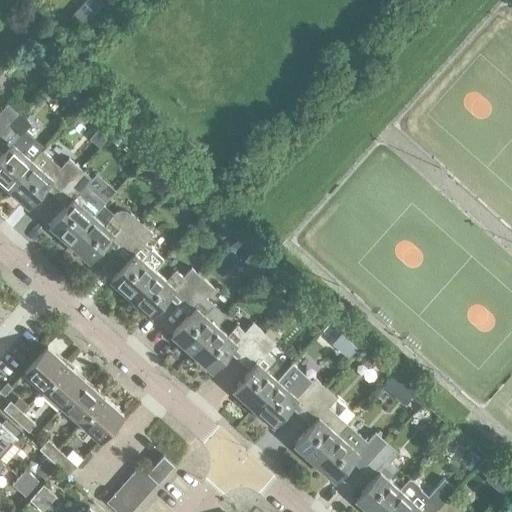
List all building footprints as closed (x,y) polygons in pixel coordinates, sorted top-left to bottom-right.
[(84,0),(82,6),(96,14),(103,0),(84,0)] [(55,70),(43,60),(34,70),(46,81),(55,70)] [(0,133),(18,113),(7,103),(0,110),(0,133)] [(31,160),(40,150),(41,151),(44,147),(25,130),(31,123),(19,113),(18,114),(18,113),(0,133),(0,145),(4,150),(0,154),(0,180),(8,187),(31,160)] [(105,116),(98,125),(109,134),(117,125),(105,116)] [(117,144),(125,135),(117,128),(109,137),(117,144)] [(31,160),(8,187),(28,205),(49,181),(59,191),(80,168),(68,158),(60,167),(53,161),(41,151),(40,150),(31,160)] [(102,205),(104,202),(85,185),(91,178),(80,168),(59,191),(70,200),(49,224),(69,241),(102,205)] [(178,197),(186,189),(176,181),(169,189),(178,197)] [(120,246),(141,223),(125,209),(122,209),(120,209),(117,209),(114,211),(110,213),(102,205),(69,241),(89,259),(110,236),(120,246)] [(141,223),(120,246),(131,255),(110,278),(130,296),(154,270),(154,269),(163,259),(145,243),(152,233),(141,223)] [(246,247),(245,242),(241,240),(236,240),(233,244),(233,249),(237,252),(242,253),(244,251),(246,247)] [(259,273),(268,262),(253,249),(244,259),(259,273)] [(154,270),(130,296),(150,314),(171,291),(182,300),(202,277),(191,268),(182,276),(175,270),(165,279),(154,270)] [(202,277),(182,300),(192,310),(171,333),(192,351),(216,324),(204,314),(213,304),(205,297),(214,288),(202,277)] [(304,314),(313,304),(299,291),(289,302),(304,314)] [(392,329),(398,323),(387,312),(381,318),(392,329)] [(216,324),(192,351),(212,369),(233,346),(243,355),(264,332),(252,322),(243,331),(236,325),(227,335),(216,324)] [(264,332),(243,355),(254,365),(233,388),(253,406),(277,379),(265,368),(274,359),(266,352),(275,342),(264,332)] [(416,350),(422,344),(410,333),(404,340),(416,350)] [(48,346),(25,371),(44,388),(67,363),(48,346)] [(367,366),(375,358),(364,348),(357,356),(367,366)] [(67,363),(44,388),(63,405),(86,379),(67,363)] [(277,379),(253,406),(273,424),(294,401),(305,410),(325,387),(313,376),(304,386),(296,378),(287,388),(277,379)] [(86,379),(63,405),(81,422),(104,396),(86,379)] [(0,390),(5,394),(12,385),(7,381),(0,388),(0,390)] [(325,387),(305,410),(315,419),(294,443),(314,461),(338,434),(326,423),(335,413),(328,407),(336,397),(325,387)] [(23,410),(29,403),(20,395),(14,402),(23,410)] [(104,396),(81,422),(100,439),(123,413),(104,396)] [(17,419),(24,411),(23,410),(14,402),(10,399),(3,407),(17,419)] [(17,419),(28,430),(35,422),(24,411),(17,419)] [(0,426),(0,452),(13,438),(0,426)] [(338,434),(314,461),(334,479),(355,455),(366,465),(386,442),(374,431),(366,441),(359,435),(350,444),(338,434)] [(50,457),(59,447),(47,437),(39,447),(47,454),(50,457)] [(386,442),(366,465),(377,474),(356,498),(371,511),(379,511),(400,489),(388,478),(397,468),(389,461),(397,452),(386,442)] [(475,462),(483,454),(474,446),(470,450),(468,456),(475,462)] [(68,473),(77,464),(67,454),(59,447),(50,457),(57,463),(68,473)] [(72,448),(67,454),(77,464),(83,457),(72,448)] [(50,457),(47,454),(35,468),(45,477),(57,463),(50,457)] [(163,455),(156,463),(148,471),(139,463),(138,464),(157,481),(157,482),(174,464),(163,455)] [(511,482),(511,479),(484,455),(476,465),(486,474),(484,477),(503,493),(511,482)] [(157,481),(138,464),(130,473),(148,491),(157,481)] [(31,487),(39,479),(25,467),(18,476),(31,487)] [(148,491),(130,473),(122,482),(141,499),(148,491)] [(31,487),(18,476),(12,483),(25,494),(31,487)] [(419,511),(434,511),(448,497),(447,496),(456,487),(445,477),(428,496),(421,490),(420,485),(414,479),(409,479),(400,489),(379,511),(415,511),(417,510),(419,511)] [(56,494),(43,482),(35,491),(49,503),(56,494)] [(141,499),(122,482),(114,491),(133,508),(141,499)] [(49,503),(35,491),(29,498),(43,510),(49,503)] [(129,511),(133,508),(114,491),(106,500),(119,511),(129,511)] [(448,497),(434,511),(453,511),(458,507),(448,497)]
